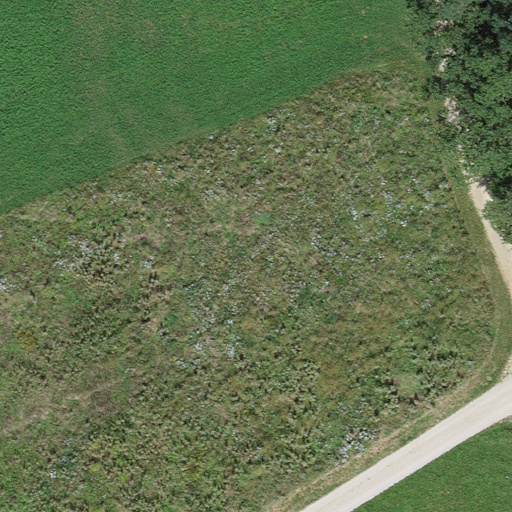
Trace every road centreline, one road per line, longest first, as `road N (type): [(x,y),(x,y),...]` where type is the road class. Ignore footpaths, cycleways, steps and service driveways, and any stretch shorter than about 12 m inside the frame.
road 1 (track): [(443,0),(473,176),(511,268)]
road 2 (track): [(316,511),(511,389)]
